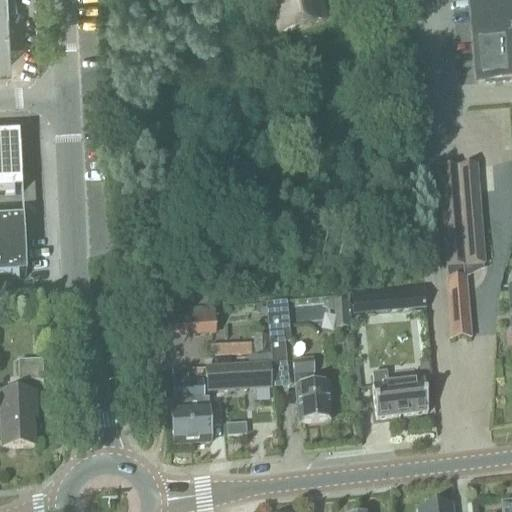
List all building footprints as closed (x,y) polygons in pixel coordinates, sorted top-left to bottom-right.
[(0,0),(0,68),(10,68),(8,28),(6,4),(13,4),(12,0),(0,0)] [(269,0),(280,35),(326,21),(319,0),(269,0)] [(511,0),(471,0),(478,82),(511,78),(511,0)] [(197,14),(188,17),(192,34),(202,31),(197,14)] [(0,140),(0,282),(25,281),(22,224),(0,224),(0,198),(21,197),(18,140),(0,140)] [(471,341),(466,271),(485,270),(479,169),(438,172),(445,272),(448,272),(453,342),(471,341)] [(423,292),(401,293),(403,312),(425,310),(423,292)] [(378,295),(351,297),(352,315),(379,314),(378,295)] [(348,304),(335,304),(335,318),(348,317),(348,304)] [(288,306),(267,308),(267,311),(268,320),(271,348),(272,365),(286,364),(285,347),(292,347),(288,306)] [(214,311),(192,312),(193,337),(215,336),(214,311)] [(211,360),(225,359),(270,357),(269,349),(255,350),(211,352),(211,360)] [(20,385),(43,383),(42,363),(19,364),(20,385)] [(316,389),(315,378),(314,364),(293,366),(294,379),(298,426),(330,423),(326,388),(316,389)] [(209,396),(233,394),(273,392),(271,367),(208,371),(209,396)] [(191,447),(187,384),(186,373),(173,374),(175,404),(169,404),(172,448),(191,447)] [(385,375),(371,377),(373,390),(372,390),(375,423),(426,417),(422,384),(386,388),(385,375)] [(187,384),(191,447),(209,446),(207,411),(202,411),(200,383),(187,384)] [(0,418),(1,450),(34,449),(32,396),(0,397),(0,418)]
